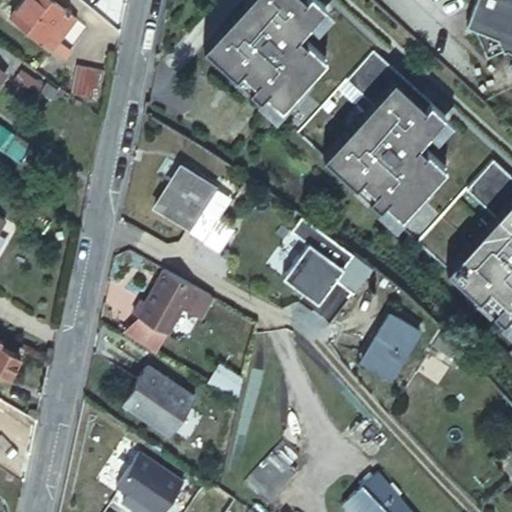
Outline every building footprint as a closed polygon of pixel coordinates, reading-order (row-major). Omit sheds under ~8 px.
[(73,17),(50,0),(21,0),(10,14),(50,46),(56,38),(73,17)] [(318,0),(241,0),(200,45),(233,75),(239,69),(253,81),(247,87),(258,97),(263,91),(279,106),(324,56),(305,39),(303,41),(296,34),(322,4),(318,0)] [(511,0),(475,0),(474,3),(482,22),(473,27),(474,28),(486,57),(511,46),(511,0)] [(482,22),(474,3),(465,25),(474,28),(473,27),(482,22)] [(345,77),(371,47),(322,4),(296,34),(303,41),(305,39),(324,56),(279,106),(263,91),(258,97),(296,132),(345,77)] [(63,56),(69,48),(56,38),(50,46),(63,56)] [(446,113),(371,47),(345,77),(370,101),(321,156),(354,186),(360,180),(373,192),(368,198),(378,208),(384,202),(400,217),(447,164),(428,148),(427,150),(419,143),(446,113)] [(106,66),(78,60),(71,89),(100,95),(106,66)] [(15,77),(39,93),(48,80),(24,64),(15,77)] [(233,75),(247,87),(253,81),(239,69),(233,75)] [(345,77),(296,132),(321,156),(370,101),(345,77)] [(467,185),(494,155),(446,113),(419,143),(427,150),(428,148),(447,164),(400,217),(384,202),(378,208),(416,243),(467,185)] [(28,144),(0,123),(0,146),(17,159),(28,144)] [(511,171),(494,155),(467,185),(493,209),(442,267),(511,331),(511,171)] [(212,187),(180,164),(154,204),(186,225),(184,227),(217,249),(231,226),(199,206),(212,187)] [(354,186),(368,198),(373,192),(360,180),(354,186)] [(467,185),(416,243),(442,267),(493,209),(467,185)] [(350,253),(298,215),(288,231),(304,242),(280,277),(316,302),(332,279),(352,292),(369,266),(350,253)] [(195,284),(164,268),(145,303),(141,300),(133,313),(138,316),(164,331),(168,333),(183,305),(201,315),(212,294),(195,284)] [(417,328),(386,309),(358,357),(388,375),(417,328)] [(138,316),(127,336),(153,352),(164,331),(138,316)] [(448,353),(455,342),(440,326),(431,342),(448,353)] [(0,373),(6,377),(17,356),(0,345),(0,343),(2,341),(0,340),(0,373)] [(193,396),(146,367),(124,403),(170,433),(193,396)] [(240,383),(219,369),(210,384),(235,400),(240,383)] [(263,500),(302,461),(281,440),(242,479),(263,500)] [(138,451),(114,485),(152,511),(160,511),(181,481),(138,451)] [(410,511),(375,471),(360,484),(385,511),(410,511)] [(339,504),(347,511),(385,511),(360,484),(339,504)]
